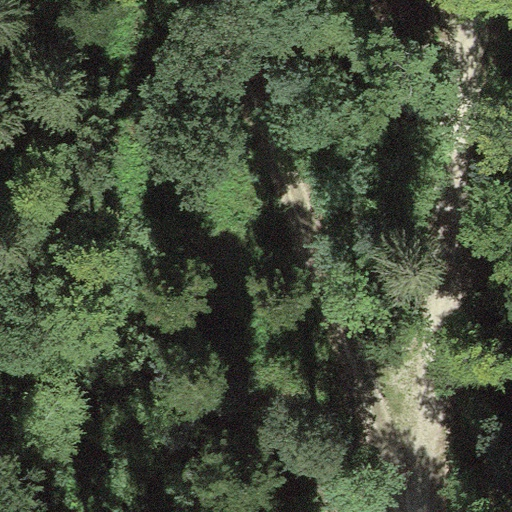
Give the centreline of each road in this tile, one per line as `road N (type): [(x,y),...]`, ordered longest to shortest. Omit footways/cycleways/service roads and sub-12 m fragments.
road 1 (track): [(210,0),(403,511)]
road 2 (track): [(434,0),(425,56),(426,511)]
